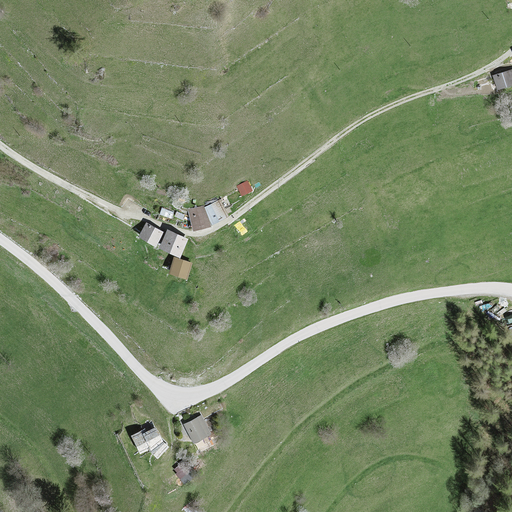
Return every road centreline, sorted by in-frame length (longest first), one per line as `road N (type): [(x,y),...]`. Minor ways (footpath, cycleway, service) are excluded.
road 1 (tertiary): [(0,237),(157,384),(184,392),(224,383),(339,318),(419,294),(511,290)]
road 2 (track): [(511,50),(355,124),(229,222),(205,231),(123,211),(0,144)]
